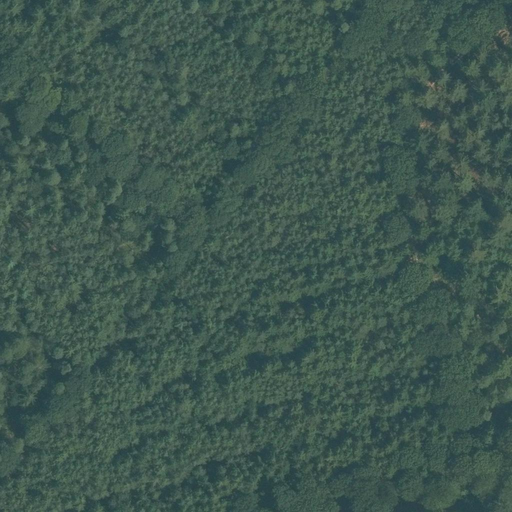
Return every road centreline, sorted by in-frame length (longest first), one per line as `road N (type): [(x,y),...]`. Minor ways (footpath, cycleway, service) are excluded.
road 1 (track): [(0,54),(200,246),(406,0)]
road 2 (track): [(490,511),(407,199),(417,98),(511,0)]
road 3 (track): [(283,511),(474,456),(511,453)]
